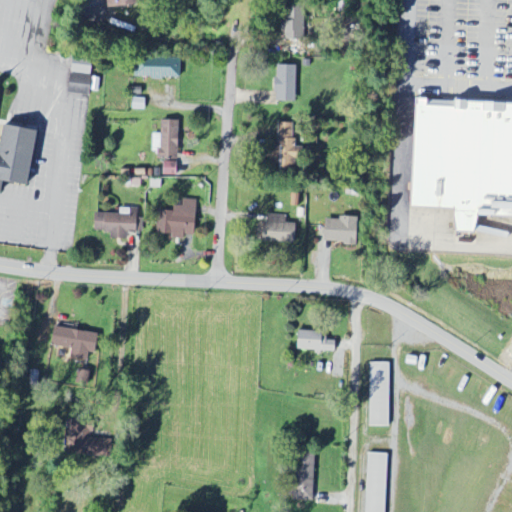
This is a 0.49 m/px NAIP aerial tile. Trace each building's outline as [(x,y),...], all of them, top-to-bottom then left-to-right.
[(285,44),(304,44),(305,8),(286,8),(285,44)] [(93,75),(94,60),(74,59),(73,74),(93,75)] [(136,60),(136,78),(181,77),(181,59),(136,60)] [(297,66),(277,65),(277,102),(297,102),(297,66)] [(70,94),(93,95),(93,76),(71,75),(70,94)] [(511,103),(434,101),(435,99),(417,99),(417,108),(421,108),(420,135),(413,134),(411,208),(459,209),(459,232),(481,233),(482,216),(511,217),(511,103)] [(179,160),(180,121),(162,121),(161,135),(153,134),(152,151),(159,151),(159,160),(179,160)] [(295,123),(279,123),(278,153),(281,153),(281,173),(296,173),(296,160),(303,160),(303,147),(294,147),(295,123)] [(40,131),(6,125),(2,154),(0,153),(0,193),(4,194),(5,182),(31,186),(40,131)] [(163,175),(177,176),(178,162),(163,161),(163,175)] [(158,235),(174,235),(174,237),(196,238),(197,202),(183,202),(182,210),(159,209),(158,235)] [(138,209),(120,209),(120,214),(95,213),(95,231),(112,232),(112,241),(128,241),(128,233),(138,233),(138,209)] [(287,216),(267,215),(266,242),(297,243),(297,224),(286,224),(287,216)] [(356,244),(357,218),(339,217),(339,220),(326,219),(326,243),(356,244)] [(99,332),(56,329),(54,345),(73,347),(72,359),(89,361),(90,353),(97,354),(99,332)] [(337,352),(337,341),(323,340),(324,332),(298,331),(297,351),(337,352)] [(390,427),(391,364),(370,364),(369,427),(390,427)] [(39,375),(32,374),(32,380),(30,379),(29,386),(38,387),(39,375)] [(90,460),(105,453),(101,446),(106,444),(101,433),(96,436),(93,430),(88,432),(86,429),(73,436),(76,443),(80,441),(90,460)] [(316,454),(297,454),(296,508),(304,508),(304,503),(315,503),(316,454)] [(386,511),(388,455),(368,454),(365,511),(386,511)]
